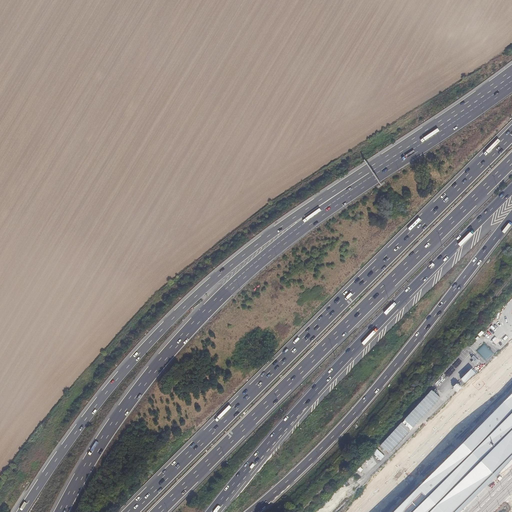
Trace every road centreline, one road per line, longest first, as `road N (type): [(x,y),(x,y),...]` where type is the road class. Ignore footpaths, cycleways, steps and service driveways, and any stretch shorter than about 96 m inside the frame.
road 1 (motorway): [(511,133),(131,511)]
road 2 (motorway): [(158,511),(511,161)]
road 3 (motorway): [(372,173),(315,202),(183,308),(95,406),(22,511)]
road 4 (motorway): [(372,173),(197,320),(134,394),(60,511)]
road 5 (motorway): [(212,511),(350,352),(511,188)]
road 6 (motorway): [(251,511),(343,425),(511,217)]
road 7 (motorway): [(511,77),(372,173)]
